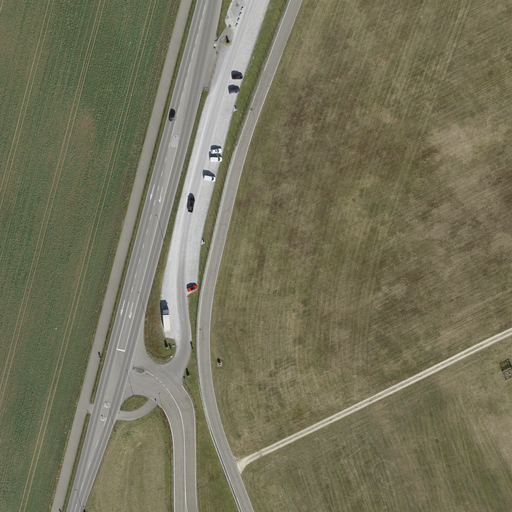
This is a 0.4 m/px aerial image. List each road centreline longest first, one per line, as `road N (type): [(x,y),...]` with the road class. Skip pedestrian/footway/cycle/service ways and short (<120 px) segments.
road 1 (tertiary): [(207,0),(75,511)]
road 2 (track): [(511,332),(232,468)]
